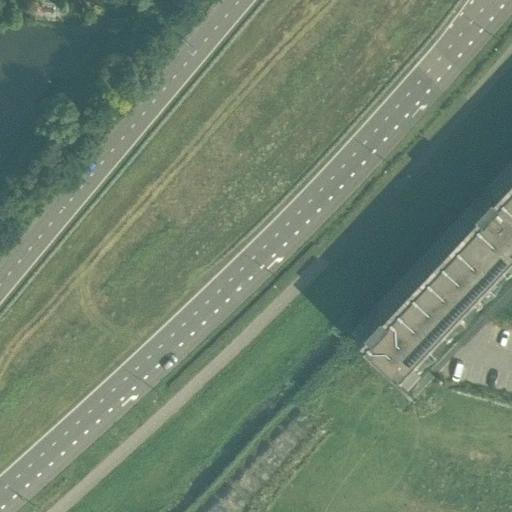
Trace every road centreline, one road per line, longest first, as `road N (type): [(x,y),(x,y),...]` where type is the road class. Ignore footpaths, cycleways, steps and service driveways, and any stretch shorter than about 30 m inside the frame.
road 1 (secondary): [(0,511),(421,95),(498,0)]
road 2 (secondary): [(244,0),(0,290)]
